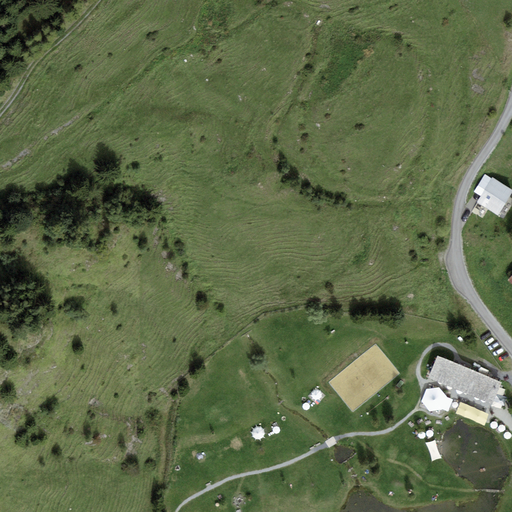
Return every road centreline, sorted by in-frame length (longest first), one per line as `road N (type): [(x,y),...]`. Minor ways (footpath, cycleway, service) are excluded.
road 1 (unclassified): [(511,100),(469,180),(454,267),(466,309),(511,371)]
road 2 (track): [(94,0),(0,111)]
